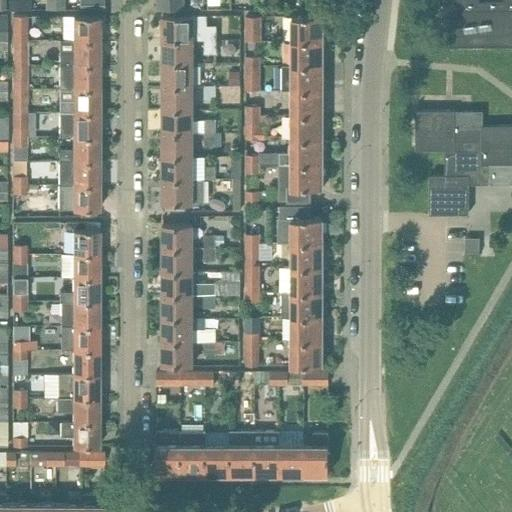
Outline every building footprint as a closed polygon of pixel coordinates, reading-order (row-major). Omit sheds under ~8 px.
[(6,0),(6,10),(21,10),(31,9),(31,4),(31,0),(6,0)] [(54,0),(46,0),(46,9),(55,9),(54,0)] [(64,0),(55,0),(55,9),(65,9),(64,0)] [(79,0),(80,9),(84,9),(104,9),(104,0),(79,0)] [(158,0),(158,9),(178,9),(183,9),(182,0),(158,0)] [(443,46),(479,46),(479,0),(440,0),(440,10),(443,10),(443,46)] [(511,0),(479,0),(479,46),(511,46),(511,0)] [(13,40),(28,40),(44,40),(44,35),(31,35),(31,37),(28,37),(27,15),(13,15),(13,40)] [(73,40),(73,41),(100,41),(100,15),(63,15),(63,40),(73,40)] [(163,16),(163,39),(192,39),(192,16),(163,16)] [(261,16),(244,16),(244,40),(261,40),(261,16)] [(293,16),(293,40),(323,40),(323,16),(293,16)] [(204,40),(215,40),(222,39),(222,26),(204,26),(204,40)] [(163,39),(162,63),(192,63),(192,39),(163,39)] [(13,65),(27,65),(28,65),(28,40),(13,40),(13,65)] [(215,40),(204,40),(204,52),(216,52),(215,40)] [(293,40),(293,64),(323,64),(323,40),(293,40)] [(59,52),(59,65),(100,65),(100,41),(73,41),(73,52),(59,52)] [(246,56),(246,64),(261,64),(261,56),(246,56)] [(162,63),(162,86),(193,86),(192,73),(192,63),(162,63)] [(261,64),(246,64),(246,73),(261,73),(261,64)] [(293,64),(293,90),(323,90),(323,64),(293,64)] [(13,65),(13,88),(27,88),(27,81),(27,65),(13,65)] [(59,88),(72,88),(99,88),(100,65),(59,65),(59,88)] [(240,72),(228,72),(228,86),(240,86),(240,72)] [(162,86),(162,110),(192,110),(193,86),(162,86)] [(203,93),(203,99),(216,100),(216,97),(216,86),(215,86),(204,86),(203,93)] [(13,112),(26,112),(27,112),(27,88),(13,88),(13,112)] [(99,112),(99,88),(72,88),(73,101),(59,101),(59,112),(99,112)] [(293,90),(293,114),(323,114),(323,90),(293,90)] [(246,105),(246,114),(260,114),(261,105),(246,105)] [(192,110),(162,110),(162,133),(192,133),(192,110)] [(416,149),(445,149),(455,149),(455,140),(455,110),(416,110),(416,149)] [(12,127),(13,137),(27,137),(27,127),(26,127),(26,112),(13,112),(13,127),(12,127)] [(59,136),(73,137),(99,137),(99,112),(59,112),(59,136)] [(260,114),(246,114),(246,135),(264,135),(264,123),(261,123),(260,114)] [(293,114),(293,139),(323,139),(323,114),(293,114)] [(215,120),(204,120),(204,133),(215,133),(215,120)] [(455,150),(445,149),(445,175),(430,175),(430,214),(469,214),(469,184),(511,184),(511,125),(482,125),(482,140),(455,140),(455,150)] [(162,133),(162,157),(192,157),(192,133),(162,133)] [(204,133),(204,146),(221,146),(221,133),(215,133),(204,133)] [(13,145),(13,160),(27,160),(26,145),(27,145),(27,137),(13,137),(13,145)] [(59,148),(59,160),(99,160),(99,137),(73,137),(73,148),(59,148)] [(293,163),(293,164),(323,164),(323,139),(293,139),(293,163)] [(246,155),(246,164),(261,164),(261,155),(246,155)] [(162,157),(162,180),(192,180),(192,157),(162,157)] [(241,157),(232,157),(232,168),(241,168),(241,157)] [(13,175),(13,184),(27,184),(27,175),(27,160),(13,160),(13,175)] [(59,160),(59,184),(99,184),(99,160),(59,160)] [(261,164),(246,164),(246,200),(261,200),(261,191),(257,191),(257,173),(261,173),(261,164)] [(293,164),(279,164),(279,200),(311,201),(311,189),(323,189),(323,164),(293,164)] [(204,166),(204,180),(215,180),(215,178),(216,178),(216,166),(204,166)] [(241,179),(233,179),(233,192),(241,192),(241,179)] [(192,180),(162,180),(162,204),(192,203),(192,180)] [(27,184),(13,184),(13,193),(27,193),(27,184)] [(99,184),(59,184),(59,208),(99,209),(99,184)] [(277,243),(293,243),(323,243),(323,218),(311,218),(311,205),(291,205),(287,205),(287,218),(277,218),(277,243)] [(96,209),(78,209),(78,218),(96,218),(96,209)] [(72,229),(72,252),(99,252),(99,228),(84,228),(84,221),(65,221),(65,229),(72,229)] [(162,224),(162,247),(192,247),(192,224),(162,224)] [(204,235),(204,247),(215,248),(215,246),(215,236),(215,235),(204,235)] [(465,252),(480,252),(480,238),(465,238),(465,252)] [(247,242),(247,267),(261,267),(261,242),(247,242)] [(293,243),(293,267),(323,267),(323,243),(293,243)] [(162,247),(162,271),(192,271),(192,247),(162,247)] [(215,248),(204,247),(204,261),(216,261),(216,248),(215,248)] [(12,252),(13,276),(27,276),(27,252),(12,252)] [(72,252),(72,276),(99,276),(99,252),(72,252)] [(247,267),(247,292),(261,292),(261,267),(247,267)] [(293,267),(293,292),(323,292),(323,267),(293,267)] [(192,271),(162,271),(162,294),(192,295),(192,271)] [(13,301),(27,301),(36,301),(36,291),(27,291),(27,276),(13,276),(13,301)] [(59,291),(59,301),(99,301),(99,276),(72,276),(72,291),(59,291)] [(261,292),(247,292),(247,300),(261,300),(261,292)] [(281,317),(293,317),(293,316),(323,316),(323,292),(293,292),(281,292),(281,317)] [(162,294),(162,318),(192,318),(192,295),(162,294)] [(206,310),(218,310),(218,298),(206,298),(206,310)] [(27,301),(13,301),(13,310),(27,310),(27,301)] [(61,302),(61,325),(99,325),(99,301),(59,301),(59,302),(61,302)] [(293,316),(293,317),(293,342),(323,342),(323,316),(293,316)] [(162,318),(162,342),(192,342),(192,341),(204,341),(204,342),(215,342),(215,328),(192,328),(192,318),(162,318)] [(61,349),(72,349),(99,349),(99,325),(61,325),(61,349)] [(247,333),(247,342),(261,342),(261,333),(247,333)] [(13,340),(13,349),(28,349),(27,340),(13,340)] [(192,342),(162,342),(162,365),(192,365),(192,342)] [(215,355),(215,342),(204,342),(204,355),(215,355)] [(261,342),(247,342),(247,356),(261,356),(261,342)] [(323,342),(293,342),(293,365),(323,365),(323,342)] [(13,349),(13,373),(27,373),(28,349),(13,349)] [(72,349),(72,373),(99,373),(99,349),(72,349)] [(156,384),(182,384),(182,371),(156,371),(156,384)] [(182,384),(205,384),(205,371),(182,371),(182,384)] [(205,371),(205,384),(205,394),(212,394),(212,384),(215,384),(215,371),(205,371)] [(231,371),(231,374),(231,385),(240,385),(240,371),(231,371)] [(272,384),(281,384),(281,371),(254,371),(254,383),(272,383),(272,384)] [(281,384),(304,384),(304,371),(281,371),(281,384)] [(304,371),(304,384),(328,384),(328,371),(304,371)] [(13,373),(13,397),(27,397),(27,373),(13,373)] [(56,397),(99,397),(99,373),(72,373),(58,373),(58,397),(56,397)] [(27,397),(13,397),(13,406),(27,406),(27,397)] [(72,411),(72,420),(99,420),(99,397),(56,397),(56,411),(72,411)] [(99,420),(72,420),(72,421),(60,421),(60,435),(72,435),(72,446),(99,446),(99,420)] [(12,422),(13,446),(27,445),(26,436),(24,436),(24,422),(12,422)] [(157,475),(182,475),(182,430),(157,430),(157,475)] [(206,475),(206,443),(206,430),(182,430),(182,475),(206,475)] [(206,475),(231,475),(231,431),(229,431),(229,443),(206,443),(206,475)] [(231,475),(255,475),(255,431),(231,431),(231,475)] [(255,475),(281,475),(281,443),(279,443),(279,431),(255,431),(255,475)] [(305,443),(305,475),(329,475),(329,431),(315,431),(315,443),(305,443)] [(281,475),(305,475),(305,443),(281,443),(281,475)] [(6,465),(15,465),(15,451),(6,451),(6,465)] [(47,452),(31,451),(31,465),(47,465),(47,452)] [(80,452),(80,465),(104,465),(104,451),(80,452)] [(47,465),(55,465),(55,452),(47,452),(47,465)] [(55,452),(55,465),(64,465),(64,452),(55,452)] [(5,511),(31,511),(31,502),(6,502),(5,511)] [(31,511),(55,511),(55,502),(31,502),(31,511)] [(55,511),(79,511),(80,503),(55,502),(55,511)] [(80,503),(79,511),(104,511),(104,503),(80,503)]
